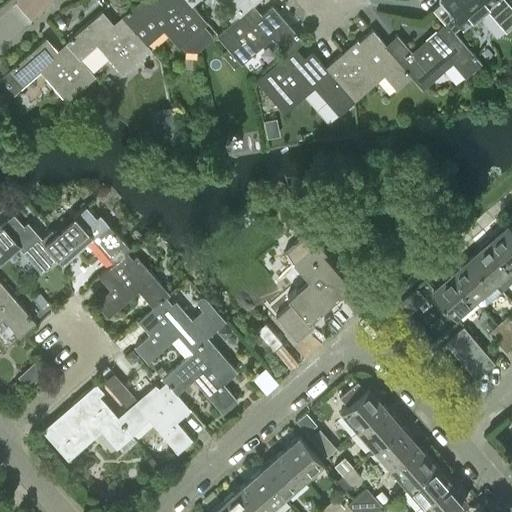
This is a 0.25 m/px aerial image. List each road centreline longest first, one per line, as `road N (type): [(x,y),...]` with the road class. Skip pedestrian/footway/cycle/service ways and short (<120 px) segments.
road 1 (residential): [(159,511),(364,332),(451,435)]
road 2 (unknown): [(0,421),(92,331),(94,313),(74,289)]
